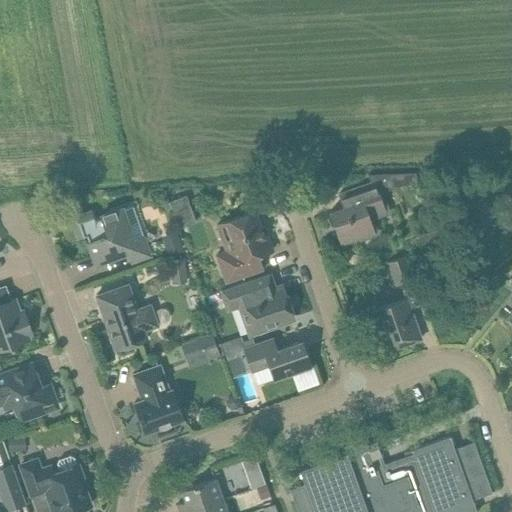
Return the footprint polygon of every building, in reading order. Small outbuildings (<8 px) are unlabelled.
[(343,207),(329,212),(341,244),(359,238),(375,232),(370,217),(386,211),(380,194),(417,180),(415,173),(368,175),(370,183),(367,184),(348,191),(339,194),(343,207)] [(465,202),(499,204),(500,187),(466,185),(465,202)] [(186,194),(168,198),(174,224),(193,220),(186,194)] [(91,213),(73,219),(80,238),(87,235),(96,262),(127,251),(131,262),(150,256),(143,237),(131,241),(121,210),(94,220),(91,213)] [(226,251),(216,255),(226,282),(262,269),(257,256),(266,252),(272,250),(267,236),(264,237),(255,212),(217,225),(226,251)] [(442,243),(437,229),(414,238),(419,252),(442,243)] [(395,284),(412,278),(404,256),(387,262),(395,284)] [(184,258),(169,259),(170,273),(185,272),(184,258)] [(251,279),(220,290),(225,302),(233,306),(239,304),(250,334),(289,319),(293,318),(288,305),(281,286),(274,289),(268,273),(251,279)] [(137,309),(128,284),(96,295),(115,350),(147,339),(145,330),(158,326),(150,304),(137,309)] [(421,339),(406,297),(374,308),(382,329),(389,327),(396,348),(421,339)] [(0,349),(5,347),(6,351),(12,350),(16,347),(14,344),(29,339),(27,335),(31,334),(26,320),(23,310),(19,312),(14,299),(10,301),(0,304),(0,349)] [(212,335),(182,345),(189,368),(209,361),(209,360),(220,356),(212,335)] [(254,345),(244,348),(251,369),(257,386),(291,373),(310,367),(301,341),(276,349),(272,338),(254,345)] [(11,371),(0,374),(0,403),(3,402),(5,408),(14,405),(19,420),(38,413),(57,407),(49,384),(40,387),(32,364),(11,371)] [(151,368),(132,375),(141,400),(134,403),(145,433),(159,428),(163,430),(169,428),(171,424),(182,419),(176,401),(172,389),(169,390),(159,365),(151,368)] [(492,493),(473,441),(454,449),(449,436),(411,449),(412,454),(384,464),(375,438),(367,440),(366,438),(343,446),(345,452),(299,469),(304,484),(289,489),(297,511),(476,511),(472,500),(492,493)] [(0,505),(3,504),(6,510),(25,504),(18,485),(11,464),(3,443),(0,443),(0,457),(3,466),(0,467),(0,505)] [(36,459),(20,465),(31,496),(46,491),(53,511),(71,511),(90,505),(83,488),(86,487),(78,465),(77,465),(74,458),(70,456),(59,460),(57,464),(59,471),(48,475),(45,468),(40,470),(36,459)] [(256,456),(242,461),(247,476),(261,470),(256,456)] [(185,511),(222,499),(215,478),(181,490),(185,502),(177,505),(179,511),(185,511)] [(266,484),(256,488),(260,500),(270,496),(266,484)] [(226,511),(222,499),(185,511),(226,511)]
